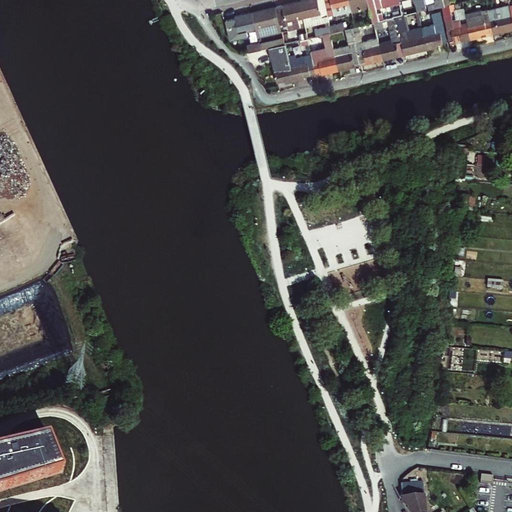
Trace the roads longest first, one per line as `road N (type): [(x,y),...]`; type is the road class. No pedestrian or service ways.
road 1 (residential): [(511,43),(267,99),(218,42),(199,1)]
road 2 (track): [(511,109),(315,189),(266,182)]
road 3 (unknown): [(0,108),(56,235),(36,269),(0,288)]
